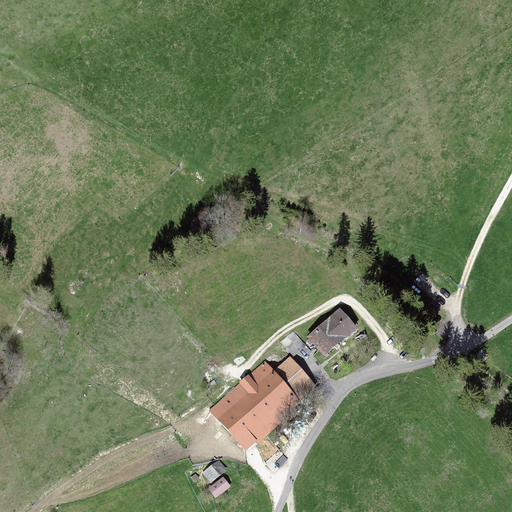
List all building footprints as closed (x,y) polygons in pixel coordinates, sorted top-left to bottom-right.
[(345,311),(330,322),(349,345),(363,333),(345,311)] [(328,362),(349,345),(330,322),(310,339),(328,362)] [(292,332),(280,342),(290,355),(303,345),(292,332)] [(275,375),(265,364),(211,412),(248,453),(290,415),(285,409),(299,397),(302,401),(315,389),(290,362),(275,375)] [(234,488),(227,479),(212,490),(219,500),(234,488)]
